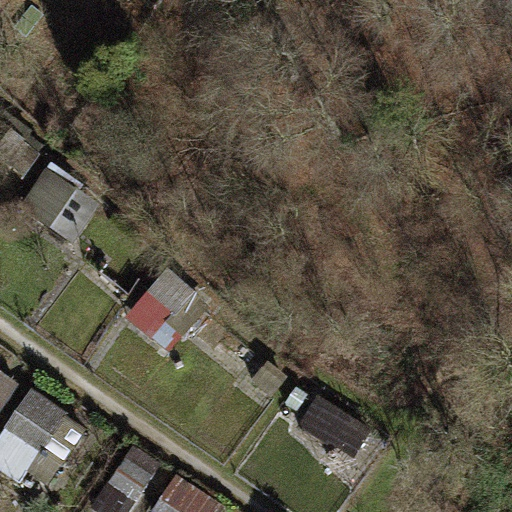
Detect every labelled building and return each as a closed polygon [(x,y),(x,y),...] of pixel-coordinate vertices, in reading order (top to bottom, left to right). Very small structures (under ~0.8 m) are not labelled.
[(29,207),(83,243),(112,201),(58,164),(29,207)] [(166,273),(139,323),(188,349),(215,299),(166,273)] [(0,419),(22,380),(0,367),(0,419)] [(40,392),(0,448),(0,457),(50,492),(94,429),(40,392)] [(324,398),(305,427),(371,470),(390,441),(324,398)]
